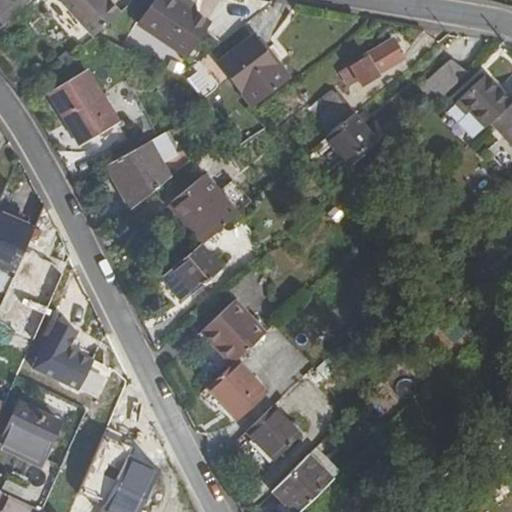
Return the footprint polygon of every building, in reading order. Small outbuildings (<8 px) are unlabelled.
[(0,0),(0,18),(7,26),(34,0),(0,0)] [(100,35),(124,12),(113,0),(63,0),(62,2),(97,38),(100,35)] [(211,27),(170,0),(159,0),(142,26),(188,58),(211,27)] [(256,34),(221,61),(256,105),(290,76),(256,34)] [(393,41),(356,60),(338,70),(345,83),(356,79),(358,84),(377,75),(375,73),(403,58),(393,41)] [(438,101),(469,73),(454,57),(423,85),(438,101)] [(173,63),(170,71),(181,77),(185,69),(173,63)] [(467,115),(483,133),(498,118),(511,105),(511,91),(494,71),(462,100),(471,111),(467,115)] [(88,74),(51,96),(84,149),(120,126),(88,74)] [(319,116),(342,98),(336,91),(314,110),(319,116)] [(333,132),(355,114),(342,98),(319,116),(333,132)] [(511,105),(498,118),(511,134),(511,105)] [(380,141),(357,113),(355,114),(333,132),(329,136),(353,164),(380,141)] [(131,209),(171,177),(151,144),(109,169),(131,209)] [(172,202),(173,204),(206,178),(204,176),(172,202)] [(206,178),(173,204),(203,242),(237,214),(206,178)] [(39,223),(0,206),(0,278),(13,284),(39,223)] [(200,244),(173,267),(196,294),(223,269),(200,244)] [(240,359),(268,333),(237,300),(228,308),(224,305),(217,311),(221,314),(203,331),(216,345),(221,341),(238,361),(240,359)] [(73,324),(58,317),(35,371),(80,390),(96,354),(66,341),(73,324)] [(216,345),(234,365),(238,361),(221,341),(216,345)] [(234,365),(210,388),(239,419),(270,391),(240,359),(238,361),(234,365)] [(379,418),(387,425),(405,407),(391,392),(373,411),(379,418)] [(273,405),(245,431),(274,460),(300,434),(273,405)] [(21,451),(44,461),(60,425),(19,406),(1,446),(16,453),(14,459),(16,459),(21,451)] [(376,436),(387,425),(379,418),(368,429),(376,436)] [(16,453),(1,446),(0,449),(0,451),(14,459),(16,453)] [(40,470),(44,461),(21,451),(16,459),(40,470)] [(269,497),(284,511),(303,511),(329,487),(304,461),(269,497)]
